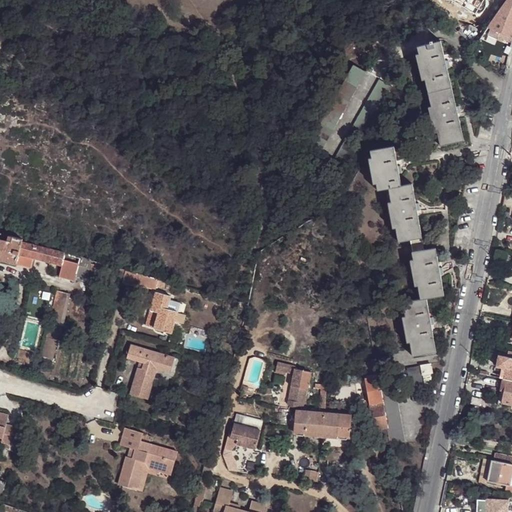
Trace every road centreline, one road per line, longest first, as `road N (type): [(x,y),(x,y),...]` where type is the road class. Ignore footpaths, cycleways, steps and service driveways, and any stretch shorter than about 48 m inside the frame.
road 1 (residential): [(424,511),(503,132)]
road 2 (unknown): [(509,94),(450,36),(419,34),(392,58),(329,154)]
road 3 (unknown): [(503,132),(448,154),(448,229)]
